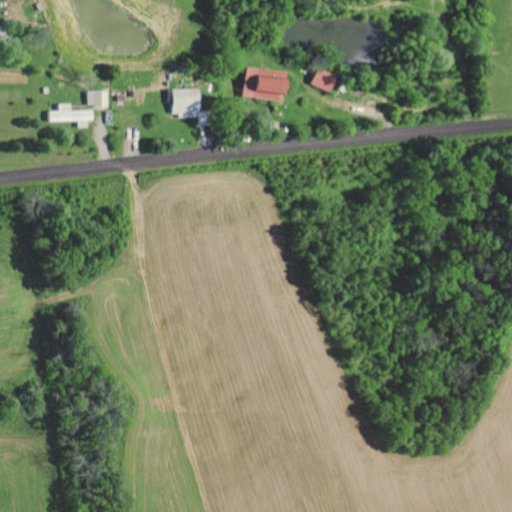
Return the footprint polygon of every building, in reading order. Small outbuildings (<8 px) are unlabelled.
[(274,99),(275,92),(280,93),(283,70),(245,66),(243,90),(258,92),(257,98),(274,99)] [(328,89),(333,72),(315,67),(310,84),(328,89)] [(170,113),(198,113),(198,88),(170,89),(170,113)] [(107,105),(107,90),(85,90),(86,106),(107,105)] [(56,103),(56,110),(46,111),(47,121),(75,121),(76,127),(89,127),(89,109),(69,110),(69,103),(56,103)]
